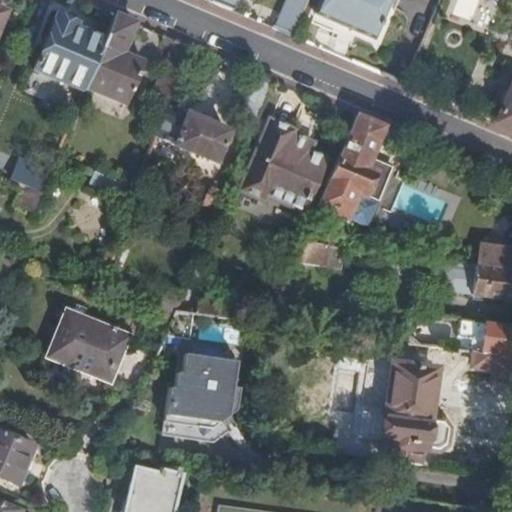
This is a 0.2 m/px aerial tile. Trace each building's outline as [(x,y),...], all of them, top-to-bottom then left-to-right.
[(214,0),(213,5),(231,13),(236,0),(214,0)] [(290,0),(276,32),(290,38),(305,0),(290,0)] [(320,0),(314,15),(378,42),(395,0),(320,0)] [(32,71),(83,91),(85,86),(103,42),(73,28),(75,24),(55,16),(32,71)] [(134,24),(114,16),(103,42),(85,86),(126,104),(145,62),(122,53),(134,24)] [(192,48),(174,41),(160,76),(177,84),(192,48)] [(242,112),(257,118),(271,82),(257,76),(242,112)] [(511,85),(496,126),(511,132),(511,85)] [(168,108),(156,136),(216,160),(226,133),(202,122),(203,119),(201,116),(193,112),(190,112),(188,116),(168,108)] [(382,129),(355,117),(329,180),(377,201),(392,167),(370,157),(382,129)] [(289,145),(264,135),(235,204),(260,215),(262,210),(298,225),(321,173),(284,157),(289,145)] [(24,186),(40,193),(50,172),(19,159),(11,181),(24,186)] [(141,171),(139,178),(145,180),(148,174),(141,171)] [(90,187),(128,203),(134,188),(96,172),(90,187)] [(11,218),(27,225),(40,193),(24,186),(11,218)] [(202,205),(217,212),(225,193),(209,187),(202,205)] [(333,234),(308,230),(302,242),(326,245),(332,246),(333,234)] [(326,245),(302,242),(294,263),(323,267),(326,245)] [(339,269),(342,248),(332,246),(326,245),(323,267),(339,269)] [(477,266),(511,271),(511,249),(480,245),(477,266)] [(0,288),(9,267),(10,264),(0,260),(0,288)] [(447,291),(511,299),(511,271),(477,266),(450,263),(442,269),(441,284),(447,291)] [(267,326),(285,328),(294,307),(278,300),(267,326)] [(195,316),(217,319),(219,305),(198,302),(195,316)] [(49,359),(106,382),(108,383),(127,338),(65,313),(47,358),(49,359)] [(187,342),(191,316),(174,313),(163,339),(187,342)] [(407,344),(436,348),(440,318),(423,316),(411,320),(407,344)] [(474,353),(511,357),(511,327),(459,321),(456,338),(472,340),(470,352),(474,353)] [(187,359),(233,366),(234,356),(232,353),(229,351),(194,347),(190,348),(188,351),(187,359)] [(493,377),(511,379),(511,357),(474,353),(472,370),(493,373),(493,377)] [(100,395),(106,382),(49,359),(44,372),(100,395)] [(161,433),(219,441),(234,429),(239,392),(232,392),(236,366),(233,366),(187,359),(182,359),(179,379),(174,378),(171,394),(166,393),(161,433)] [(433,372),(393,366),(383,442),(439,450),(444,446),(446,429),(441,422),(427,420),(433,372)] [(364,432),(335,428),(334,440),(362,444),(364,432)] [(214,445),(219,441),(161,433),(161,438),(214,445)] [(32,448),(0,434),(0,478),(16,485),(32,448)] [(157,474),(133,468),(123,511),(173,511),(181,477),(158,471),(157,474)] [(17,511),(18,511),(0,503),(0,511),(17,511)]
